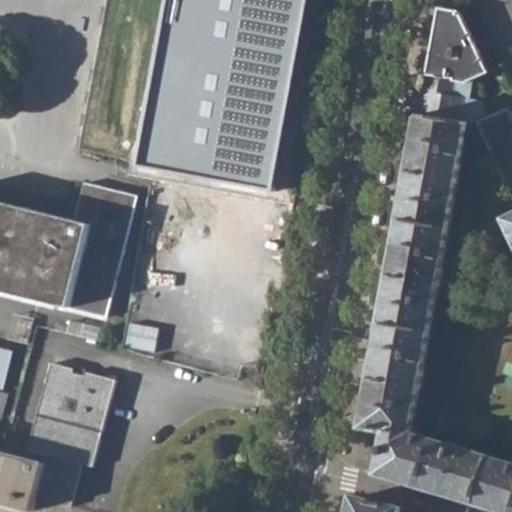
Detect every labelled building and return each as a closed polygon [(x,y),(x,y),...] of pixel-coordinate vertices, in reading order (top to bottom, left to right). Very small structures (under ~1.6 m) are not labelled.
[(312,0),(179,0),(149,161),(278,184),(312,0)] [(440,8),(427,75),(467,82),(468,82),(488,72),(459,11),(440,8)] [(419,116),(422,116),(458,123),(467,82),(427,75),(419,116)] [(479,123),(511,191),(511,121),(507,110),(479,123)] [(468,125),(458,123),(422,116),(419,137),(416,137),(405,198),(408,199),(386,299),(389,299),(381,344),(378,344),(367,403),(370,404),(366,426),(389,430),(381,471),(511,511),(511,461),(508,461),(507,462),(477,453),(477,451),(413,431),(422,390),(439,286),(442,286),(445,266),(442,265),(463,164),(461,163),(468,125)] [(0,289),(110,317),(141,197),(86,184),(77,219),(0,199),(0,289)] [(12,337),(33,341),(38,316),(17,311),(12,337)] [(0,386),(7,388),(16,346),(0,342),(0,386)] [(93,469),(114,384),(82,376),(81,380),(69,377),(71,373),(48,367),(24,459),(0,452),(0,499),(33,509),(39,491),(52,494),(51,499),(71,504),(81,466),(93,469)] [(10,393),(0,390),(0,416),(4,418),(10,393)] [(400,511),(402,508),(355,496),(352,511),(400,511)]
